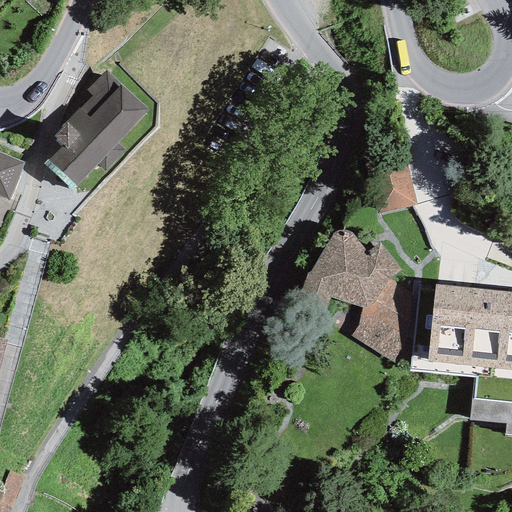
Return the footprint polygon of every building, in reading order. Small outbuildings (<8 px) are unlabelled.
[(86,92),(91,97),(66,123),(54,136),(63,145),(48,161),(76,188),(97,167),(105,175),(125,154),(117,146),(148,113),(105,72),(86,92)] [(404,151),(364,160),(377,214),(417,204),(404,151)] [(0,197),(9,201),(25,163),(0,152),(0,197)] [(335,231),(330,236),(312,269),(306,273),(293,301),(322,317),(330,298),(362,308),(357,326),(349,335),(390,363),(403,346),(415,298),(390,279),(400,271),(380,243),(367,252),(354,237),(348,231),(341,229),(335,231)] [(511,292),(435,285),(434,290),(418,288),(410,373),(472,378),(469,421),(505,424),(504,435),(511,435),(511,292)] [(24,477),(8,470),(0,490),(0,501),(12,506),(24,477)] [(0,511),(9,511),(12,506),(0,501),(0,511)]
